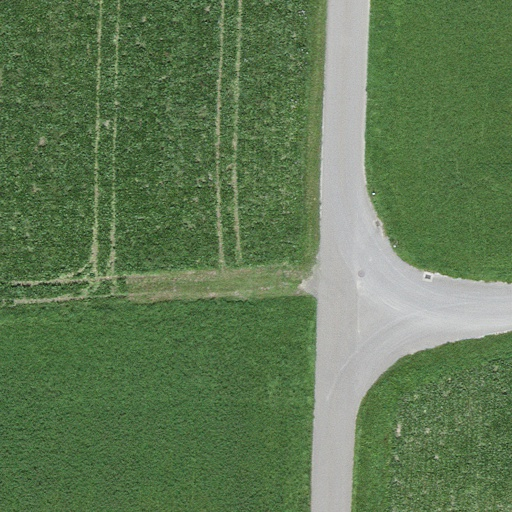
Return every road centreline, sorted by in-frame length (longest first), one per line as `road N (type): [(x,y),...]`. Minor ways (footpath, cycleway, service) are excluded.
road 1 (unclassified): [(333,511),(349,0)]
road 2 (track): [(340,307),(511,308)]
